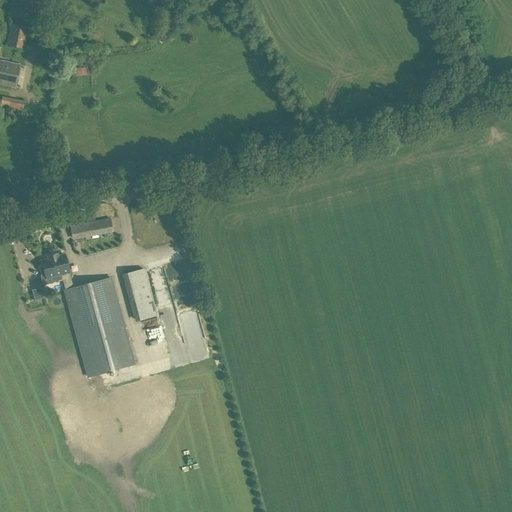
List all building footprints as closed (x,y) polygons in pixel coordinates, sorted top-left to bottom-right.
[(7,45),(25,49),(29,27),(11,23),(7,45)] [(0,85),(15,88),(20,64),(0,59),(0,51),(1,47),(0,47),(0,85)] [(74,68),(75,77),(81,76),(86,75),(86,68),(74,68)] [(24,101),(2,96),(0,104),(0,107),(22,112),(24,101)] [(7,117),(15,119),(16,112),(8,110),(7,117)] [(112,231),(109,219),(70,226),(72,238),(112,231)] [(62,280),(65,291),(73,289),(68,273),(69,273),(64,255),(57,256),(57,255),(47,257),(48,259),(41,261),(43,267),(39,268),(41,274),(44,273),(47,284),(62,280)] [(136,321),(156,316),(143,269),(124,275),(136,321)] [(110,278),(73,289),(65,291),(64,291),(88,377),(134,364),(110,278)] [(39,282),(28,286),(31,297),(43,293),(39,282)]
